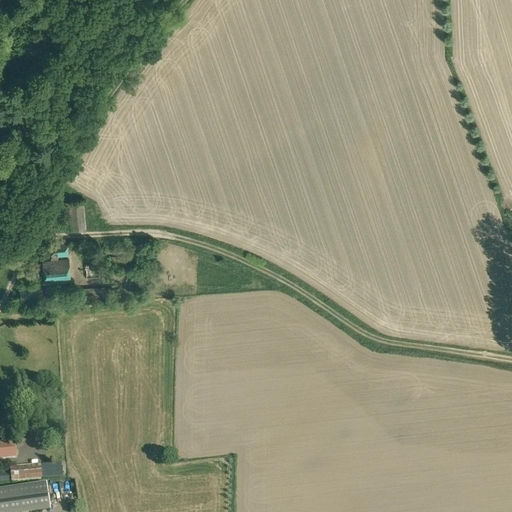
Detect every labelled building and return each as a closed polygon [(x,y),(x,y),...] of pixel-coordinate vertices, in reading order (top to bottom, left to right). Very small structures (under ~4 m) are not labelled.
[(86,229),(84,200),(62,202),(65,231),(86,229)] [(52,257),(50,261),(59,260),(58,257),(69,256),(67,242),(51,244),(52,257)] [(106,268),(143,269),(144,257),(106,257),(106,268)] [(85,259),(86,279),(100,277),(98,258),(85,259)] [(59,260),(50,261),(43,262),(45,284),(71,282),(69,259),(59,260)] [(79,292),(80,303),(112,300),(112,289),(79,292)] [(32,423),(32,401),(22,402),(22,424),(32,423)] [(0,458),(16,457),(15,442),(0,443),(0,458)] [(40,466),(42,479),(62,477),(61,464),(40,466)] [(12,482),(42,479),(40,466),(40,465),(10,468),(10,470),(12,481),(12,482)] [(0,481),(12,481),(10,470),(0,471),(0,481)] [(0,491),(0,511),(28,511),(49,509),(46,485),(0,491)]
